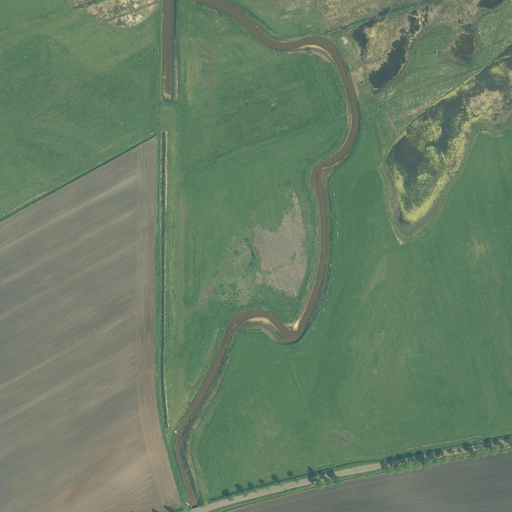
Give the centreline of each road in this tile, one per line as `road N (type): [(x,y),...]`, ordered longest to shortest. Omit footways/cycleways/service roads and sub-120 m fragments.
road 1 (track): [(204,497),(197,438),(241,345),(257,335),(276,346),(297,345),(321,313),(336,241),(334,179),(364,127),(336,40),(282,32),(236,0)]
road 2 (tertiary): [(193,511),(340,472),(511,441)]
